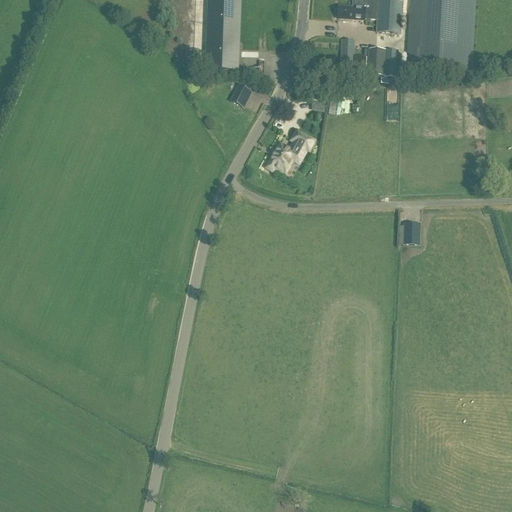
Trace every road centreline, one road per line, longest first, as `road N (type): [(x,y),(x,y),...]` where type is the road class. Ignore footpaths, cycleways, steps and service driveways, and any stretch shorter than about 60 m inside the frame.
road 1 (tertiary): [(146,511),(225,187)]
road 2 (unclassified): [(511,202),(288,211),(225,187)]
road 3 (tertiary): [(225,187),(285,86),(303,0)]
